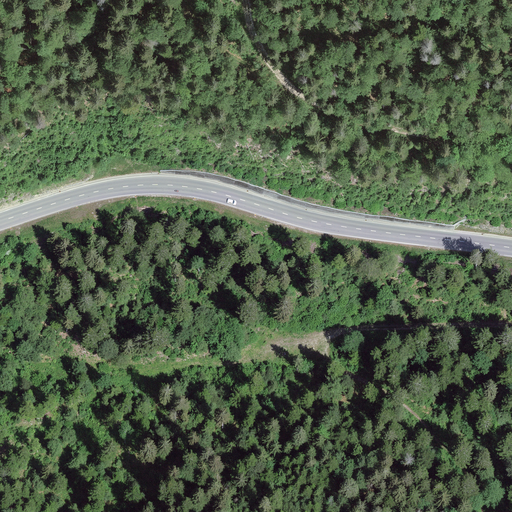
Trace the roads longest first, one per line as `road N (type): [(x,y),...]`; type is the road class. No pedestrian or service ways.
road 1 (secondary): [(0,221),(111,188),(171,185),(323,223),(511,247)]
road 2 (track): [(246,0),(254,35),(278,73),(325,108),(422,134),(511,128)]
road 3 (track): [(511,326),(345,327),(324,340),(328,358)]
